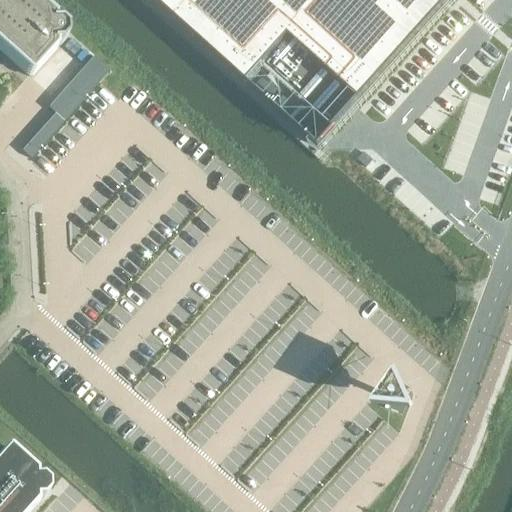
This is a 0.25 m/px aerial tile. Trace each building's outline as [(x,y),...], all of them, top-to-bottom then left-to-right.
[(0,0),(0,51),(28,77),(31,77),(54,51),(54,46),(60,46),(66,39),(66,30),(59,24),(53,24),(52,20),(29,0),(0,0)] [(151,0),(319,149),(452,0),(151,0)] [(64,117),(111,69),(96,54),(49,103),(64,117)] [(34,156),(63,117),(53,110),(24,149),(34,156)] [(462,114),(444,145),(453,150),(471,119),(462,114)] [(0,511),(28,511),(37,503),(37,498),(43,498),(49,492),(49,482),(42,476),(36,477),(35,473),(9,449),(7,449),(0,456),(0,511)]
